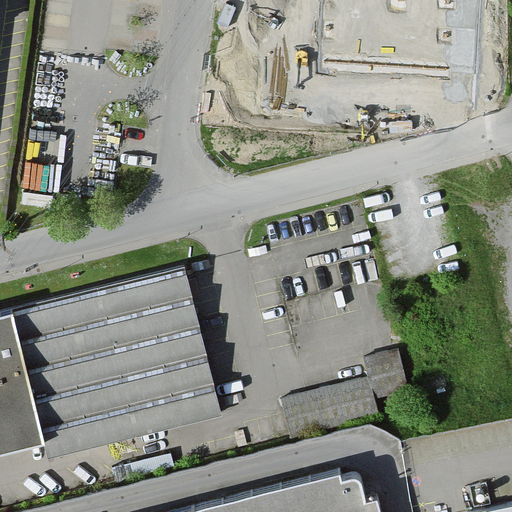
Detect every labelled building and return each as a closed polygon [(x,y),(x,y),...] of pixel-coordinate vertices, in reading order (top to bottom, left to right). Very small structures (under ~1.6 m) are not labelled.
[(306,0),(298,104),(431,113),(439,0),(306,0)] [(14,303),(0,306),(0,482),(225,422),(183,267),(17,312),(14,303)] [(363,354),(367,369),(375,398),(410,388),(398,345),(363,354)] [(367,369),(278,392),(290,439),(370,419),(380,416),(375,398),(367,369)] [(197,446),(113,465),(116,479),(200,459),(197,446)] [(381,511),(371,466),(175,511),(381,511)]
